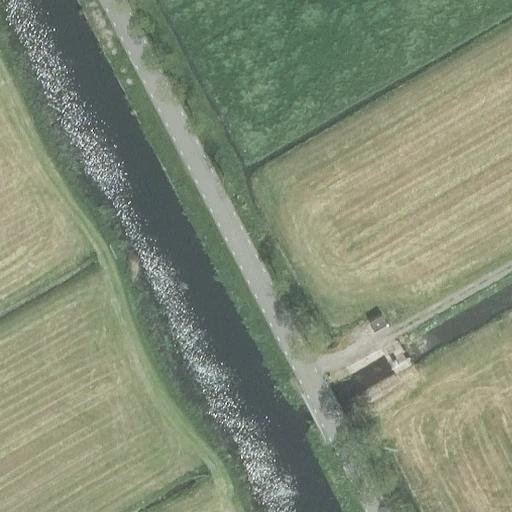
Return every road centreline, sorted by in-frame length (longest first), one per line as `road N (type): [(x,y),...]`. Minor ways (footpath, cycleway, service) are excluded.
road 1 (secondary): [(375,511),(111,0)]
road 2 (track): [(306,376),(511,269)]
